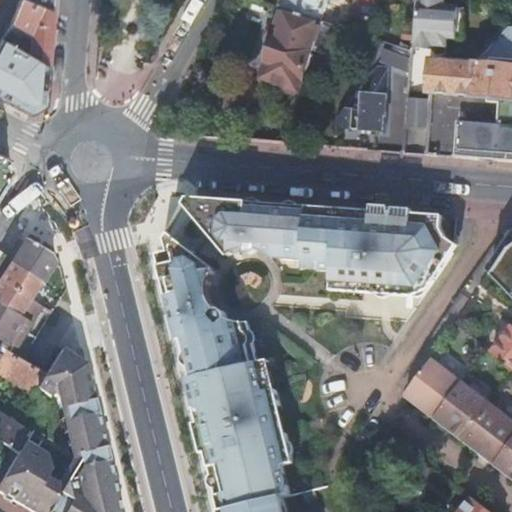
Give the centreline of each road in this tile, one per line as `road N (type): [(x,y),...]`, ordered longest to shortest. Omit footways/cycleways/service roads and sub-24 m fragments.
road 1 (secondary): [(131,157),(511,186)]
road 2 (tertiary): [(171,511),(101,203)]
road 3 (residential): [(375,397),(511,193)]
road 4 (residential): [(121,136),(150,110),(213,0)]
road 5 (residential): [(400,412),(511,499)]
road 6 (residential): [(79,124),(81,0)]
